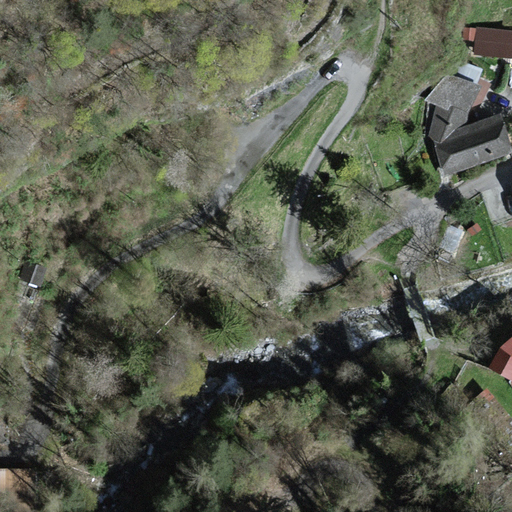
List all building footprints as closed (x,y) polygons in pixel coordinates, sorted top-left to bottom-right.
[(511,33),(476,29),(474,55),(510,59),(510,67),(511,67),(511,33)] [(448,77),(423,99),(438,104),(466,114),(475,87),(448,77)] [(438,104),(427,133),(429,133),(443,175),(507,154),(494,117),(460,129),(466,114),(438,104)] [(46,267),(28,262),(23,279),(41,284),(46,267)] [(511,339),(503,346),(492,367),(511,378),(510,381),(511,384),(511,339)] [(35,468),(0,468),(0,510),(36,510),(35,468)]
